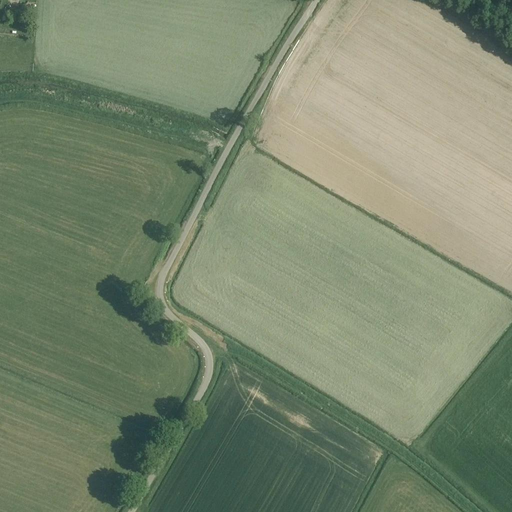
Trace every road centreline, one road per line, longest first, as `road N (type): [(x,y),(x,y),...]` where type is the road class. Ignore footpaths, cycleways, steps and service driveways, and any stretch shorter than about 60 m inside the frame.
road 1 (unclassified): [(131,511),(210,369),(210,351),(171,309),(166,271),(317,0)]
road 2 (track): [(229,147),(34,98),(0,100)]
